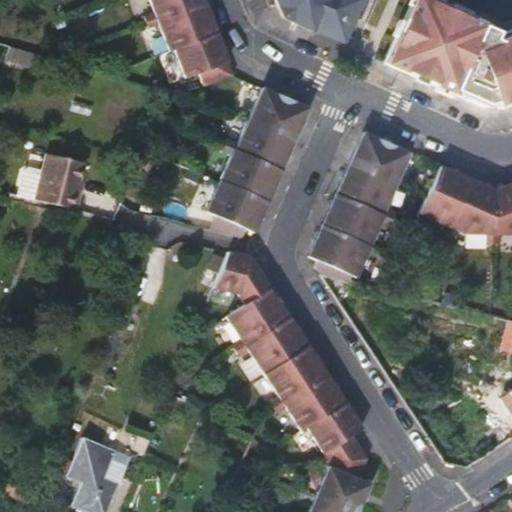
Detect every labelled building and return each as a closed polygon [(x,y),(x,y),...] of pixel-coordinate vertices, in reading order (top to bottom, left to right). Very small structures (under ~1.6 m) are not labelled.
[(148,0),(153,11),(155,16),(197,0),(148,0)] [(197,0),(155,16),(157,22),(168,49),(173,47),(215,31),(208,14),(202,0),(197,0)] [(275,0),(277,4),(284,0),(294,10),(291,18),(310,27),(311,25),(343,39),(360,0),(275,0)] [(511,0),(411,0),(384,62),(485,106),(511,95),(511,0)] [(145,20),(155,16),(153,11),(143,15),(145,20)] [(157,22),(155,16),(145,20),(147,26),(157,22)] [(221,48),(215,31),(173,47),(184,77),(197,72),(202,85),(231,74),(221,48)] [(294,137),(307,107),(282,96),(260,86),(247,116),(294,137)] [(247,116),(235,143),(233,149),(280,169),(288,151),(294,137),(247,116)] [(408,152),(362,131),(355,147),(349,161),(395,181),(408,152)] [(233,149),(235,143),(224,138),(222,144),(232,148),(233,149)] [(229,154),(232,148),(222,144),(219,149),(229,154)] [(273,183),(280,169),(233,149),(232,148),(229,154),(218,180),(266,201),(273,183)] [(17,194),(34,198),(74,209),(78,193),(74,192),(82,162),(46,152),(41,169),(24,165),(17,194)] [(381,214),(384,208),(395,181),(349,161),(342,177),(335,193),(381,214)] [(451,171),(439,165),(418,213),(423,215),(449,226),(449,225),(470,179),(451,171)] [(478,183),(470,179),(449,225),(464,232),(485,233),(492,233),(493,189),(478,183)] [(214,215),(243,228),(252,232),(257,220),(266,201),(218,180),(204,211),(214,215)] [(511,181),(504,184),(493,189),(492,233),(498,233),(511,233),(511,181)] [(382,214),(381,214),(335,193),(328,207),(321,225),(368,246),(380,220),(382,214)] [(381,214),(382,214),(392,219),(395,213),(384,208),(381,214)] [(423,215),(418,213),(413,222),(419,225),(423,215)] [(392,219),(382,214),(380,220),(389,224),(392,219)] [(243,228),(214,215),(208,229),(240,236),(243,228)] [(368,246),(321,225),(314,239),(307,256),(315,260),(337,270),(350,275),(354,277),(368,246)] [(247,256),(226,251),(211,286),(233,288),(243,303),(268,287),(259,274),(247,256)] [(347,280),(350,275),(337,270),(315,260),(313,266),(318,273),(334,276),(347,280)] [(224,316),(240,339),(243,344),(287,315),(279,304),(268,287),(243,303),(224,316)] [(299,334),(287,315),(243,344),(247,349),(262,373),(306,344),(299,334)] [(511,353),(511,319),(509,318),(502,352),(511,353)] [(243,344),(240,339),(231,345),(234,350),(243,344)] [(243,344),(234,350),(238,355),(247,349),(243,344)] [(315,358),(306,344),(262,373),(278,396),(281,401),(324,373),(315,358)] [(281,401),(285,407),(300,430),(305,426),(343,401),(333,385),(324,373),(281,401)] [(281,401),(278,396),(269,402),(272,407),(281,401)] [(281,401),(272,407),(276,413),(285,407),(281,401)] [(355,419),(343,401),(305,426),(323,452),(350,434),(361,427),(355,419)] [(350,434),(323,452),(328,460),(333,459),(357,446),(350,434)] [(365,457),(357,446),(333,459),(328,460),(326,465),(356,477),(365,457)] [(79,449),(70,473),(84,479),(74,503),(95,511),(104,511),(117,481),(104,476),(110,461),(79,449)] [(356,511),(368,482),(356,477),(326,465),(314,494),(356,511)] [(33,496),(6,485),(2,495),(14,499),(30,505),(33,496)] [(355,511),(356,511),(314,494),(306,511),(355,511)] [(0,511),(9,511),(14,499),(2,495),(0,500),(0,511)]
